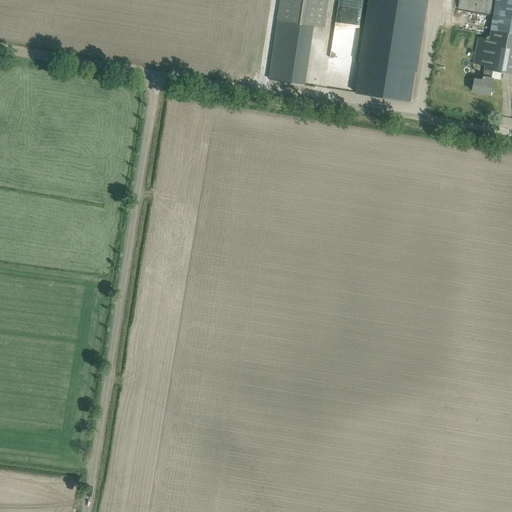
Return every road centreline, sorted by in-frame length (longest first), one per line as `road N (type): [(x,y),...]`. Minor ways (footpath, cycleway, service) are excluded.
road 1 (unclassified): [(81,511),(156,73)]
road 2 (track): [(427,511),(488,128)]
road 3 (unclassified): [(488,128),(156,73)]
road 4 (unclassified): [(156,73),(0,48)]
